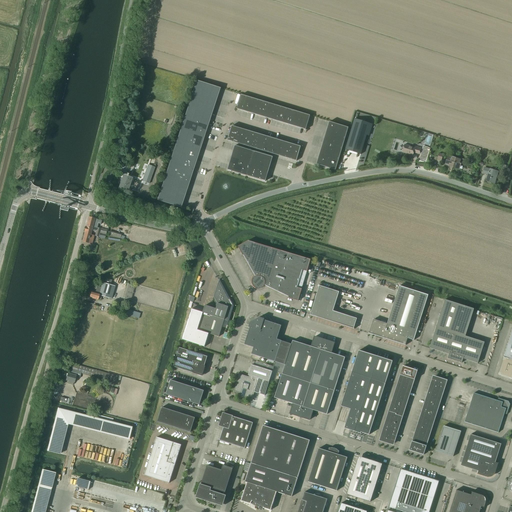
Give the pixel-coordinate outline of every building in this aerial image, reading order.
[(220,88),(196,81),(157,200),(181,208),(196,160),(220,88)] [(237,109),(306,130),(310,116),(241,95),(237,109)] [(354,119),(345,150),(349,151),(356,153),(361,154),(367,134),(370,124),(354,119)] [(377,126),(385,128),(387,122),(379,120),(377,126)] [(348,128),(329,122),(316,164),(336,170),(348,128)] [(394,133),(396,125),(387,122),(385,128),(384,130),(394,133)] [(232,126),(228,140),(292,160),(296,161),(301,147),(232,126)] [(424,143),(430,145),(433,135),(428,133),(424,143)] [(415,148),(405,145),(402,152),(413,155),(414,152),(419,154),(421,148),(415,146),(415,148)] [(247,176),(254,151),(235,146),(228,170),(247,176)] [(423,146),(419,161),(426,163),(431,148),(423,146)] [(254,151),(247,176),(261,180),(266,181),(273,157),(254,151)] [(448,166),(458,169),(461,159),(448,155),(445,165),(448,166)] [(149,184),(155,167),(148,165),(142,181),(149,184)] [(489,169),(484,168),(483,174),(488,175),(486,181),(495,184),(498,171),(489,169)] [(121,183),(119,188),(127,191),(131,179),(124,176),(122,179),(121,179),(119,183),(121,183)] [(96,224),(97,219),(89,217),(86,227),(92,229),(93,223),(96,224)] [(90,235),(92,229),(86,227),(84,232),(85,232),(83,242),(88,243),(92,244),(94,236),(90,235)] [(297,288),(302,270),(307,271),(311,260),(248,241),(238,247),(243,256),(244,255),(256,277),(254,278),(254,277),(253,277),(253,278),(252,278),(252,279),(253,280),(252,281),(252,282),(252,283),(253,284),(253,285),(253,286),(254,286),(254,287),(255,287),(256,288),(257,288),(257,289),(258,289),(259,289),(260,289),(261,288),(262,288),(263,287),(264,286),(265,285),(289,297),(288,298),(298,301),(302,289),(297,288)] [(95,259),(97,266),(111,263),(109,256),(105,257),(104,255),(105,255),(100,256),(101,256),(101,258),(95,259)] [(191,309),(182,340),(205,347),(209,333),(213,335),(219,337),(222,327),(224,320),(227,320),(227,321),(232,306),(219,282),(220,280),(219,279),(219,281),(214,296),(218,304),(216,309),(215,308),(205,305),(203,312),(191,309)] [(91,291),(90,298),(98,300),(100,301),(102,296),(105,297),(111,298),(115,287),(102,283),(101,287),(97,286),(95,293),(91,291)] [(127,284),(123,298),(131,300),(135,286),(127,284)] [(357,319),(333,311),(339,292),(320,286),(310,315),(317,317),(355,329),(354,328),(357,319)] [(414,340),(428,295),(399,286),(387,324),(374,319),(369,333),(368,333),(406,345),(408,338),(414,340)] [(445,300),(430,348),(449,354),(448,359),(462,363),(463,359),(478,363),(484,343),(465,336),(464,336),(473,308),(464,306),(445,300)] [(125,309),(124,314),(136,317),(137,312),(125,309)] [(504,317),(492,362),(496,362),(497,357),(497,358),(499,349),(502,349),(504,342),(504,317)] [(251,323),(245,345),(254,348),(252,354),(275,362),(281,363),(285,365),(291,345),(292,344),(287,343),(282,341),(277,339),(281,326),(260,319),(251,323)] [(504,358),(499,373),(509,376),(509,377),(511,378),(511,331),(504,357),(503,357),(503,358),(504,358)] [(311,383),(324,341),(322,340),(322,339),(315,337),(312,347),(307,345),(306,350),(291,345),(282,374),(311,383)] [(327,342),(324,341),(311,383),(335,391),(345,357),(331,353),(334,343),(327,341),(327,342)] [(208,357),(201,355),(180,348),(174,367),(203,376),(206,366),(205,366),(208,357)] [(369,435),(386,383),(393,361),(359,350),(341,406),(351,409),(345,428),(361,434),(361,432),(369,435)] [(257,361),(256,366),(273,371),(274,366),(257,361)] [(116,376),(78,365),(74,364),(73,370),(72,369),(70,374),(76,376),(80,377),(81,372),(114,382),(116,376)] [(265,395),(273,371),(252,365),(248,375),(249,376),(249,377),(239,374),(234,391),(242,394),(241,395),(243,396),(245,396),(244,397),(252,399),(255,392),(265,395)] [(413,369),(403,366),(400,375),(415,379),(417,373),(416,373),(416,371),(412,370),(413,369)] [(69,380),(68,383),(73,385),(74,382),(76,376),(70,374),(68,374),(66,380),(69,380)] [(300,416),(311,383),(282,374),(275,398),(293,404),(290,414),(298,416),(298,415),(300,416)] [(413,385),(415,379),(400,375),(398,380),(413,385)] [(445,389),(447,380),(438,377),(437,378),(434,377),(433,379),(432,378),(430,384),(445,389)] [(204,391),(171,380),(166,394),(199,405),(204,391)] [(411,391),(413,385),(398,380),(397,386),(411,391)] [(327,414),(335,391),(311,383),(300,416),(303,416),(303,418),(310,420),(313,410),(327,414)] [(445,389),(430,384),(428,390),(443,395),(445,389)] [(411,391),(397,386),(395,392),(409,397),(411,391)] [(441,400),(443,395),(428,390),(427,396),(441,400)] [(461,402),(460,403),(465,404),(469,392),(464,390),(463,394),(462,398),(461,402)] [(409,397),(395,392),(393,398),(408,402),(409,397)] [(469,392),(465,404),(470,406),(474,393),(469,392)] [(474,393),(470,406),(475,407),(479,395),(474,393)] [(479,395),(475,407),(479,409),(480,408),(483,397),(479,395)] [(439,406),(441,400),(427,396),(425,401),(439,406)] [(483,397),(480,408),(484,409),(488,398),(483,397)] [(406,408),(408,402),(393,398),(391,403),(406,408)] [(488,398),(484,409),(489,411),(493,400),(488,398)] [(493,400),(489,411),(494,412),(498,401),(493,400)] [(437,412),(439,406),(425,401),(423,407),(437,412)] [(498,401),(494,412),(499,414),(502,403),(498,401)] [(406,408),(391,403),(389,409),(404,414),(406,408)] [(458,409),(457,413),(462,415),(465,404),(460,403),(459,406),(458,409)] [(499,414),(504,416),(504,415),(505,412),(506,408),(507,404),(502,403),(499,414)] [(465,404),(462,415),(467,416),(470,406),(465,404)] [(470,406),(467,416),(471,418),(475,407),(470,406)] [(195,418),(190,416),(162,407),(157,422),(191,432),(195,418)] [(436,417),(437,412),(423,407),(421,413),(436,417)] [(475,407),(471,418),(476,419),(479,409),(475,407)] [(129,438),(132,426),(58,408),(47,451),(59,454),(67,423),(129,438)] [(479,409),(476,419),(481,421),(484,409),(480,408),(479,409)] [(404,414),(389,409),(387,415),(402,419),(404,414)] [(484,409),(481,421),(486,422),(489,411),(484,409)] [(489,411),(486,422),(490,424),(494,412),(489,411)] [(494,412),(490,424),(495,425),(499,414),(494,412)] [(245,448),(253,423),(233,416),(223,413),(219,426),(224,427),(220,440),(245,448)] [(434,423),(436,417),(421,413),(419,419),(434,423)] [(499,414),(495,425),(500,427),(501,423),(502,419),(504,416),(499,414)] [(402,419),(387,415),(386,420),(400,425),(402,419)] [(432,429),(434,423),(419,419),(417,424),(432,429)] [(398,431),(400,425),(386,420),(384,426),(398,431)] [(430,435),(432,429),(417,424),(416,430),(430,435)] [(294,489),(310,440),(263,425),(245,481),(245,482),(247,482),(246,485),(244,492),(244,491),(240,497),(242,498),(241,501),(250,504),(251,503),(258,508),(259,508),(260,505),(262,506),(263,507),(263,508),(271,510),(277,492),(289,496),(292,497),(292,496),(294,489)] [(396,437),(398,431),(384,426),(382,433),(396,437)] [(453,457),(461,432),(460,433),(444,427),(444,426),(436,451),(436,450),(449,454),(449,453),(453,455),(453,456),(453,457)] [(428,440),(430,435),(416,430),(414,436),(428,440)] [(395,443),(396,437),(382,433),(379,441),(389,444),(389,443),(393,444),(394,442),(395,443)] [(498,463),(495,462),(501,444),(471,434),(461,465),(479,471),(478,474),(477,474),(488,477),(488,476),(489,476),(490,476),(491,476),(492,475),(493,475),(493,474),(494,473),(495,473),(495,474),(498,463)] [(427,446),(428,440),(414,436),(412,441),(427,446)] [(169,483),(182,445),(157,437),(145,475),(169,483)] [(424,455),(427,446),(412,441),(410,448),(411,448),(410,450),(414,451),(414,452),(424,455)] [(337,491),(347,457),(338,455),(339,451),(338,450),(337,450),(337,449),(336,449),(335,448),(334,448),(333,448),(332,448),(331,448),(330,448),(329,448),(328,451),(319,448),(308,482),(337,491)] [(370,502),(381,468),(383,464),(376,462),(376,461),(371,460),(370,460),(368,459),(369,459),(366,458),(366,459),(359,456),(357,461),(347,494),(370,502)] [(226,495),(220,493),(221,491),(225,492),(233,468),(223,465),(222,470),(207,465),(201,484),(200,484),(196,497),(205,501),(223,506),(226,495)] [(44,511),(54,475),(55,472),(42,469),(31,511),(44,511)] [(401,471),(395,487),(408,491),(434,499),(439,481),(401,469),(401,471)] [(88,490),(90,484),(90,482),(78,479),(78,481),(76,487),(88,490)] [(456,490),(449,511),(479,511),(481,507),(484,508),(485,505),(486,503),(486,502),(486,501),(486,500),(486,499),(486,498),(485,497),(484,496),(483,496),(483,495),(482,495),(481,495),(474,493),(472,492),(471,492),(472,492),(471,494),(456,490)] [(323,511),(327,499),(305,492),(298,511),(323,511)] [(367,511),(341,503),(338,511),(367,511)]
